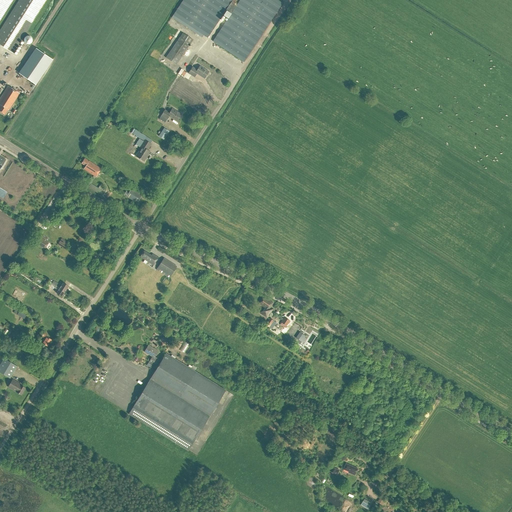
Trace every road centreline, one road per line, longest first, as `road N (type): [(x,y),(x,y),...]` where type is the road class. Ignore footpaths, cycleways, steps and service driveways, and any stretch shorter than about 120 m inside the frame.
road 1 (tertiary): [(511,434),(311,309),(140,226)]
road 2 (unclassified): [(0,447),(140,226)]
road 3 (tertiary): [(0,139),(140,226)]
road 4 (track): [(444,393),(389,472),(376,484),(365,481)]
